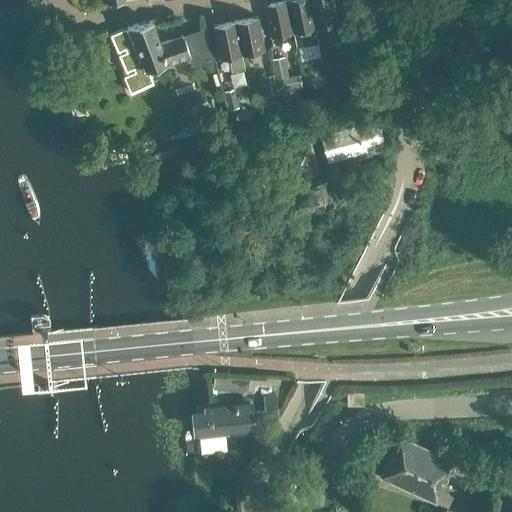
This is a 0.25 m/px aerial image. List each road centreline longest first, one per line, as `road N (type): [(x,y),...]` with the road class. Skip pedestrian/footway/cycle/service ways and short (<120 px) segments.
road 1 (primary): [(0,362),(405,323)]
road 2 (unclassified): [(308,511),(336,444),(356,423),(400,411),(511,405)]
road 3 (residential): [(407,168),(410,134),(378,0)]
road 4 (residential): [(70,15),(93,19),(219,0)]
